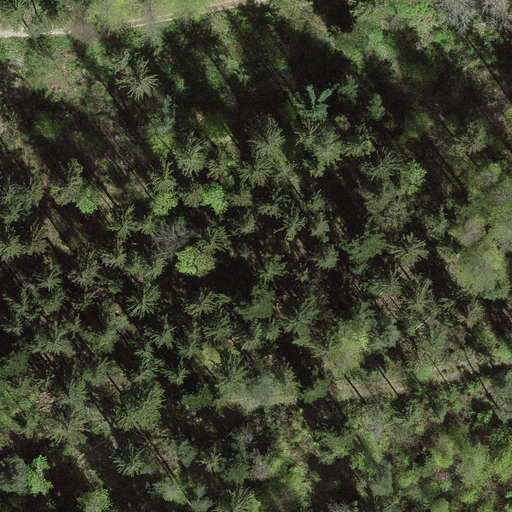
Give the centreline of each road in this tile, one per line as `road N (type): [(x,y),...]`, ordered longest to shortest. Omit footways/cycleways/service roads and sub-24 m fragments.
road 1 (track): [(511,357),(385,388),(100,422),(0,444)]
road 2 (track): [(238,0),(0,33)]
